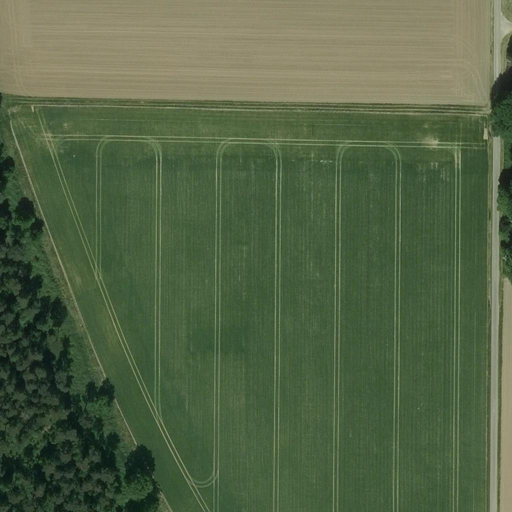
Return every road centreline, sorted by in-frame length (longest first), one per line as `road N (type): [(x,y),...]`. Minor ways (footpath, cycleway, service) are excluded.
road 1 (unclassified): [(498,0),(494,511)]
road 2 (track): [(497,111),(0,102)]
